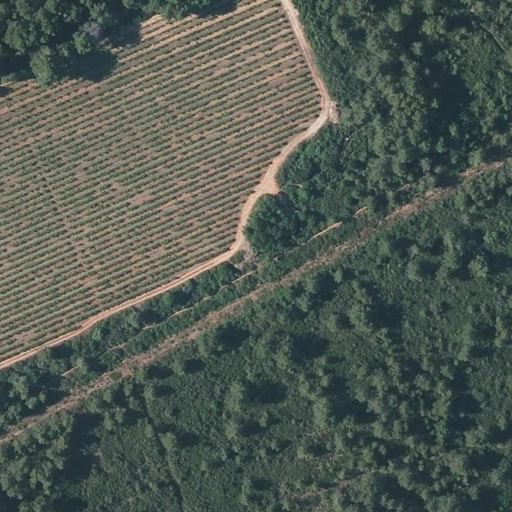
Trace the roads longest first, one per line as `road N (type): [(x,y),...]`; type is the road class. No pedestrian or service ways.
road 1 (track): [(284,0),(324,108),(255,195),(233,250),(0,368)]
road 2 (track): [(0,84),(196,0)]
